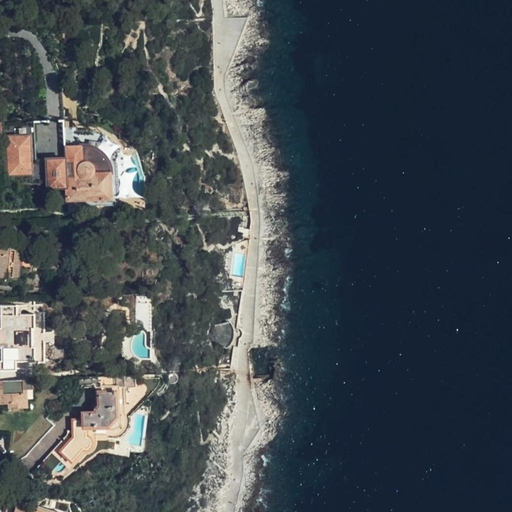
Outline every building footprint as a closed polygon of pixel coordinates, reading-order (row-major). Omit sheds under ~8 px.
[(60,69),(60,76),(75,77),(76,67),(70,67),(69,69),(60,69)] [(36,158),(35,119),(30,120),(30,123),(32,163),(47,162),(47,157),(36,158)] [(1,136),(2,142),(7,141),(9,173),(32,172),(33,182),(48,181),(49,186),(66,185),(64,156),(47,157),(47,162),(32,163),(30,123),(7,123),(7,136),(1,136)] [(85,130),(75,130),(75,125),(65,125),(66,145),(67,144),(68,156),(64,156),(66,185),(67,199),(117,196),(114,164),(111,155),(117,149),(114,145),(108,139),(104,137),(100,134),(92,131),(85,130)] [(0,277),(18,279),(22,237),(2,236),(2,244),(0,243),(0,277)] [(62,296),(73,296),(71,272),(61,272),(61,290),(62,296)] [(137,295),(138,316),(151,315),(151,295),(137,295)] [(0,368),(16,369),(16,367),(16,359),(36,359),(35,346),(32,346),(32,327),(35,327),(35,312),(18,312),(17,303),(2,304),(2,327),(0,326),(0,347),(2,348),(2,360),(0,359),(0,368)] [(35,346),(36,359),(45,359),(44,312),(35,312),(35,327),(32,327),(32,346),(35,346)] [(228,325),(214,333),(216,349),(231,352),(233,342),(231,332),(228,325)] [(16,367),(35,367),(36,359),(16,359),(16,367)] [(137,384),(136,373),(83,375),(84,386),(99,386),(99,402),(105,402),(105,409),(102,413),(84,414),(84,422),(85,426),(109,424),(113,427),(117,426),(120,423),(120,419),(119,417),(117,415),(117,403),(127,402),(126,388),(129,388),(129,385),(137,384)] [(33,378),(0,379),(0,402),(9,402),(22,401),(22,397),(27,397),(27,386),(33,386),(33,378)] [(22,401),(9,402),(10,407),(27,406),(27,397),(22,397),(22,401)] [(85,435),(96,435),(106,434),(109,436),(115,437),(119,437),(123,435),(125,433),(129,428),(130,424),(129,420),(127,414),(127,402),(117,403),(117,415),(119,417),(120,419),(120,423),(117,426),(113,427),(109,424),(85,426),(84,422),(75,422),(75,430),(85,430),(85,435)] [(54,424),(42,414),(17,443),(2,452),(8,462),(15,458),(17,463),(27,456),(54,424)] [(85,435),(85,430),(75,430),(76,438),(64,451),(73,460),(81,451),(86,451),(92,450),(95,448),(96,446),(97,443),(96,435),(85,435)] [(25,505),(28,493),(19,491),(16,503),(25,505)] [(25,505),(16,503),(13,511),(60,511),(59,511),(57,511),(29,504),(29,506),(25,505)]
